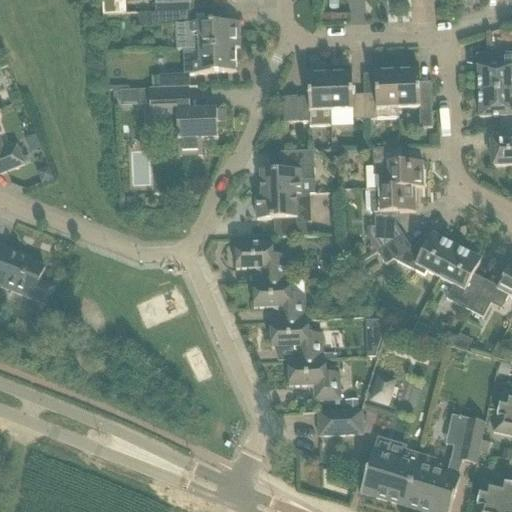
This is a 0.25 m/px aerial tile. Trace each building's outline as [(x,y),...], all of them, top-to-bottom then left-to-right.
[(101,0),(103,16),(104,16),(126,15),(125,0),(101,0)] [(189,12),(187,0),(156,0),(157,14),(187,12),(189,12)] [(187,25),(187,12),(157,14),(151,14),(152,27),(179,26),(187,25)] [(240,50),(239,24),(212,25),(212,24),(191,25),(187,25),(179,26),(180,52),(199,51),(235,49),(235,50),(240,50)] [(486,69),(478,69),(479,94),(511,93),(511,55),(505,55),(505,39),(485,45),(486,69)] [(236,74),(235,50),(235,49),(199,51),(199,65),(193,65),(194,77),(215,76),(215,75),(236,74)] [(419,73),(397,74),(398,111),(419,110),(420,131),(432,130),(431,94),(419,94),(419,73)] [(375,96),(364,96),(365,122),(398,121),(398,111),(397,74),(375,74),(375,96)] [(352,75),(330,76),(331,113),(352,112),(353,122),(365,122),(364,96),(352,97),(352,75)] [(332,128),(331,113),(330,76),(308,77),(308,99),(284,99),(285,125),(310,124),(310,129),(332,128)] [(190,90),(190,77),(159,78),(160,90),(189,90),(190,90)] [(225,125),(225,112),(198,113),(198,110),(190,111),(189,90),(160,90),(149,91),(150,109),(162,108),(163,126),(177,126),(178,159),(202,158),(202,142),(218,141),(217,125),(225,125)] [(511,93),(479,94),(480,119),(511,118),(511,93)] [(511,130),(505,131),(506,143),(493,144),(494,169),(511,167),(511,130)] [(0,176),(25,166),(17,148),(4,153),(0,143),(0,176)] [(424,189),(423,164),(403,165),(402,150),(372,151),(373,178),(378,178),(378,191),(415,190),(424,189)] [(315,182),(314,167),(314,153),(285,154),(285,173),(260,174),(261,197),(296,197),(303,196),(302,183),(315,182)] [(415,190),(378,191),(365,191),(366,211),(371,215),(375,215),(375,230),(370,231),(370,244),(377,255),(401,239),(403,237),(396,227),(396,215),(416,214),(415,190)] [(297,226),(296,197),(261,197),(256,197),(257,222),(279,221),(279,240),(309,239),(308,225),(297,226)] [(428,273),(441,280),(457,249),(432,235),(420,257),(410,251),(401,239),(377,255),(385,267),(395,261),(426,277),(428,273)] [(261,271),(261,285),(287,284),(286,258),(273,259),(272,244),(235,246),(236,272),(261,271)] [(0,288),(48,307),(55,289),(40,283),(45,269),(30,264),(31,260),(0,247),(0,288)] [(471,313),(487,283),(474,276),(481,261),(457,249),(441,280),(454,286),(447,300),(471,313)] [(511,298),(511,263),(498,289),(487,283),(471,313),(484,320),(499,292),(509,297),(511,298)] [(287,284),(261,285),(253,285),(254,311),(278,310),(279,324),(306,323),(304,283),(287,284)] [(306,323),(279,324),(270,324),(272,350),(296,349),(296,363),(324,362),(323,337),(309,337),(308,323),(306,323)] [(380,345),(366,345),(367,361),(375,360),(380,345)] [(324,362),(296,363),(288,364),(289,390),(313,389),(314,404),(341,403),(339,376),(326,376),(326,362),(324,362)] [(378,408),(374,426),(394,431),(406,381),(379,375),(371,406),(378,408)] [(498,413),(511,416),(511,394),(503,392),(498,413)] [(319,439),(364,437),(362,413),(318,415),(319,439)] [(511,416),(498,413),(493,434),(511,438),(511,416)] [(454,449),(462,450),(459,463),(475,467),(485,425),(452,417),(445,447),(454,449)] [(373,453),(360,496),(408,510),(424,459),(412,455),(409,464),(373,453)] [(424,459),(408,510),(414,511),(450,511),(460,479),(433,471),(435,462),(424,459)] [(478,502),(505,508),(510,487),(483,481),(478,502)] [(475,511),(504,511),(505,508),(478,502),(475,511)]
